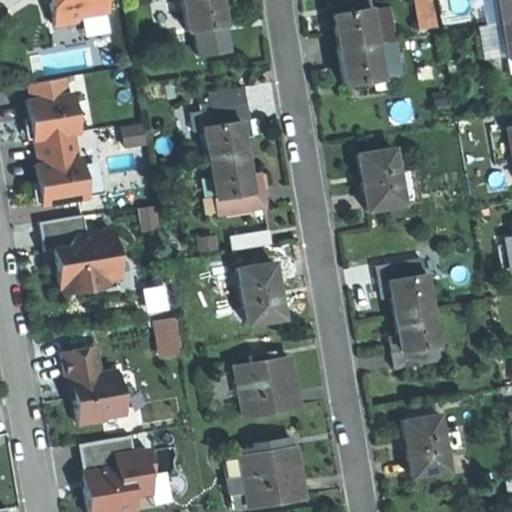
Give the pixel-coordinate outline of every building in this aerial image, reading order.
[(52,0),(52,2),(49,3),(53,25),(76,21),(78,16),(105,11),(103,0),(52,0)] [(221,8),(219,0),(177,0),(183,32),(189,31),(224,26),(221,8)] [(431,0),(412,0),(416,28),(435,25),(431,0)] [(483,0),(488,28),(500,26),(496,0),(483,0)] [(511,0),(496,0),(500,26),(511,24),(511,0)] [(344,7),(345,14),(371,10),(370,3),(344,7)] [(337,35),(340,53),(376,47),(371,15),(371,10),(345,14),(334,16),(337,35)] [(371,15),(376,47),(394,44),(389,12),(371,15)] [(511,24),(500,26),(506,62),(511,60),(511,24)] [(224,26),(189,31),(194,57),(228,52),(224,26)] [(506,62),(500,26),(488,28),(481,29),(487,65),(506,62)] [(376,47),(382,82),(402,79),(397,44),(394,44),(376,47)] [(376,47),(340,53),(342,70),(345,88),(382,82),(376,47)] [(63,78),(26,84),(29,100),(32,117),(27,118),(31,138),(31,140),(34,140),(38,165),(41,182),(36,183),(40,205),(85,197),(79,158),(76,159),(71,133),(77,132),(70,93),(66,94),(63,78)] [(249,121),(243,88),(208,94),(210,105),(211,111),(200,113),(190,115),(193,134),(203,132),(203,129),(249,121)] [(199,107),(200,113),(211,111),(210,105),(199,107)] [(209,165),(246,159),(243,146),(242,139),(258,136),(255,120),(249,121),(203,129),(203,132),(209,165)] [(140,124),(118,127),(121,148),(143,144),(140,124)] [(403,207),(398,176),(394,151),(357,157),(362,186),(366,213),(403,207)] [(247,169),(246,159),(209,165),(215,199),(251,193),(249,177),(247,169)] [(416,173),(398,176),(403,207),(420,204),(416,173)] [(265,174),(249,177),(251,193),(261,191),(267,190),(265,174)] [(261,191),(251,193),(215,199),(217,216),(264,208),(261,191)] [(153,206),(137,208),(140,231),(156,229),(153,206)] [(85,233),(82,215),(38,222),(43,251),(52,249),(55,265),(58,286),(61,286),(62,292),(106,286),(104,279),(118,277),(115,259),(125,243),(110,233),(110,229),(85,233)] [(230,253),(272,246),(269,230),(227,238),(230,253)] [(213,240),(197,241),(197,252),(214,251),(213,240)] [(272,259),(235,265),(244,322),(281,316),(276,287),(272,259)] [(377,286),(388,285),(425,279),(422,261),(374,269),(377,286)] [(390,301),(393,318),(430,312),(425,279),(388,285),(390,301)] [(430,312),(393,318),(396,335),(398,352),(435,346),(430,312)] [(154,322),(159,348),(178,345),(173,319),(154,322)] [(99,345),(61,351),(66,380),(69,379),(72,400),(76,423),(103,418),(103,415),(128,411),(121,369),(103,372),(99,345)] [(180,354),(178,345),(159,348),(160,358),(180,354)] [(435,346),(398,352),(388,354),(390,371),(438,363),(435,346)] [(245,351),(246,361),(271,357),(269,347),(245,351)] [(271,357),(246,361),(232,363),(235,380),(237,394),(240,414),(296,405),(292,380),(288,354),(271,357)] [(237,394),(235,380),(218,383),(220,397),(237,394)] [(237,394),(220,397),(224,417),(240,414),(237,394)] [(511,420),(511,403),(503,405),(506,421),(511,420)] [(409,422),(439,418),(438,413),(409,417),(409,422)] [(444,456),(441,435),(439,418),(409,422),(401,423),(406,454),(409,478),(446,473),(444,456)] [(237,447),(238,453),(288,444),(286,432),(252,438),(253,444),(237,447)] [(460,432),(441,435),(444,456),(464,454),(460,432)] [(82,488),(85,511),(110,511),(132,508),(130,494),(148,491),(146,474),(151,473),(147,450),(131,452),(128,435),(79,443),(84,475),(88,474),(90,486),(82,488)] [(79,473),(82,488),(90,486),(88,474),(84,475),(79,443),(75,443),(80,473),(79,473)] [(288,444),(238,453),(235,454),(245,506),(301,495),(296,469),(292,443),(288,444)]
